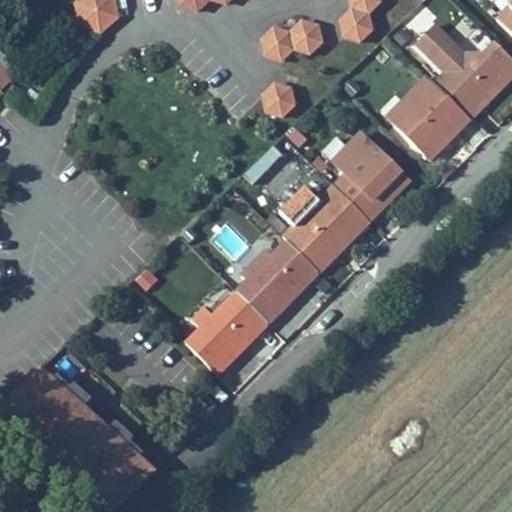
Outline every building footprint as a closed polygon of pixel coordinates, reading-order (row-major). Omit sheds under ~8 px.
[(118,19),(113,0),(80,0),(75,5),(79,27),(100,34),(118,19)] [(174,0),(176,7),(193,13),(205,2),(221,6),(228,0),(174,0)] [(381,4),(380,0),(347,0),(349,10),(337,22),(341,40),(359,45),(373,33),(369,16),(381,4)] [(511,5),(497,21),(511,36),(511,5)] [(310,56),(323,44),(319,26),(301,21),(289,33),(272,28),(259,41),(263,59),(281,64),(293,52),(310,56)] [(341,40),(337,22),(328,25),(319,26),(323,44),(334,47),(341,40)] [(476,103),(511,66),(511,61),(495,44),(482,56),(464,56),(433,27),(416,45),(445,74),(434,85),(470,121),(482,108),(476,103)] [(276,75),(281,64),(263,59),(261,70),(276,75)] [(482,108),(511,77),(511,66),(476,103),(482,108)] [(427,78),(402,103),(409,110),(394,126),(430,161),(470,121),(434,85),(427,78)] [(296,106),(291,88),(274,83),(260,97),(264,113),(282,119),(296,106)] [(394,126),(409,110),(402,103),(387,119),(394,126)] [(372,202),(386,188),(395,196),(409,183),(360,135),(332,164),(345,176),(333,188),(369,223),(381,211),(372,202)] [(253,185),(282,157),(271,146),(242,175),(253,185)] [(264,178),(277,190),(305,161),(292,149),(264,178)] [(318,274),(369,223),(333,188),(318,203),(303,189),(279,214),(294,229),(283,239),(286,243),(318,274)] [(381,211),(395,196),(386,188),(372,202),(381,211)] [(268,326),(318,274),(286,243),(271,258),(267,253),(241,278),(246,283),(236,294),(268,326)] [(217,377),(268,326),(236,294),(212,318),(205,310),(192,323),(200,331),(185,345),(217,377)] [(57,458),(89,422),(36,375),(0,409),(0,427),(14,440),(40,411),(50,420),(34,438),(57,458)] [(34,438),(50,420),(40,411),(14,440),(24,449),(34,438)] [(61,462),(93,426),(89,422),(57,458),(61,462)] [(112,511),(150,476),(93,426),(61,462),(84,482),(74,493),(95,511),(112,511)]
